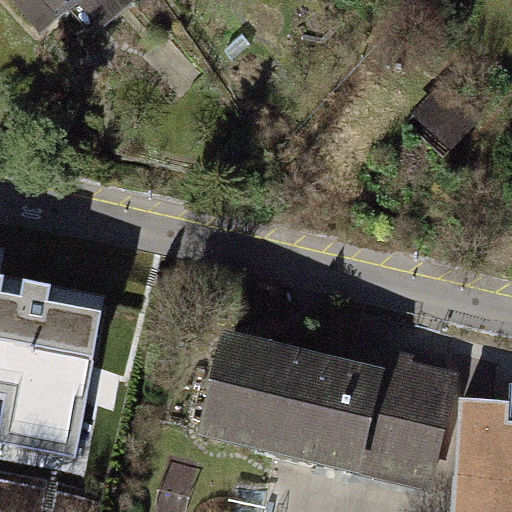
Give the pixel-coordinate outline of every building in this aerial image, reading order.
[(3,0),(42,43),(77,12),(100,38),(143,0),(3,0)] [(482,123),(410,55),(336,132),(408,200),(482,123)] [(118,308),(0,285),(0,466),(87,485),(118,308)] [(348,378),(225,349),(204,435),(356,471),(357,469),(429,486),(453,386),(402,374),(402,375),(379,370),(381,360),(354,354),(348,378)] [(511,511),(511,412),(468,408),(459,511),(511,511)]
